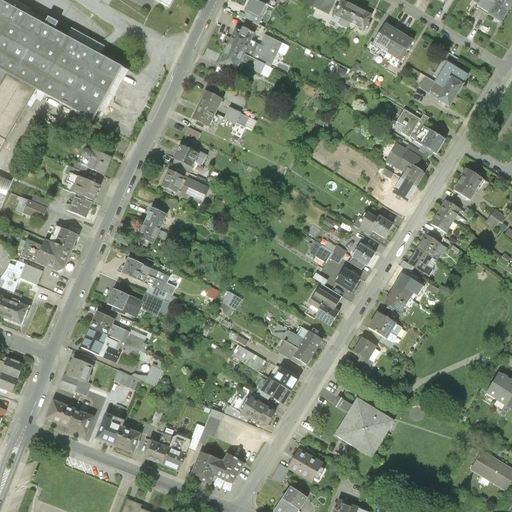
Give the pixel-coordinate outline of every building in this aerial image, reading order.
[(30,9),(11,0),(0,0),(0,1),(42,24),(45,19),(29,11),(30,9)] [(0,0),(0,70),(36,90),(45,96),(93,121),(98,113),(122,68),(100,56),(66,37),(48,27),(45,26),(42,24),(0,1),(0,0)] [(276,8),(270,5),(259,0),(250,0),(242,18),(265,29),(276,8)] [(336,1),(333,0),(316,0),(313,7),(330,15),(336,1)] [(358,7),(342,0),(335,16),(342,19),(340,25),(347,29),(350,23),(358,7)] [(506,12),(492,3),(487,0),(479,0),(475,8),(499,23),(506,12)] [(494,0),(492,3),(506,12),(511,3),(511,0),(494,0)] [(358,7),(350,23),(366,31),(374,15),(358,7)] [(332,21),(340,25),(342,19),(335,16),(332,21)] [(49,18),(45,26),(48,27),(49,25),(56,28),(58,23),(49,18)] [(401,32),(387,24),(374,45),(388,54),(401,32)] [(228,47),(246,55),(256,34),(238,26),(228,47)] [(70,30),(66,37),(100,56),(104,49),(70,30)] [(401,32),(388,54),(393,56),(389,63),(397,68),(401,61),(403,63),(416,41),(401,32)] [(281,44),(263,36),(261,42),(263,46),(262,48),(257,45),(251,58),(266,65),(270,67),(281,44)] [(370,52),(374,45),(368,41),(361,54),(366,58),(370,52)] [(384,60),(388,54),(374,45),(370,52),(384,60)] [(228,47),(220,64),(238,72),(242,63),(246,55),(228,47)] [(251,58),(246,55),(242,63),(252,68),(251,70),(261,75),(266,65),(251,58)] [(470,75),(448,62),(435,83),(459,97),(467,85),(465,84),(470,75)] [(348,73),(340,67),(335,75),(343,80),(348,73)] [(122,68),(98,113),(105,117),(129,72),(122,68)] [(36,90),(0,70),(0,151),(27,105),(36,90)] [(422,84),(426,77),(421,74),(416,81),(422,84)] [(429,94),(435,83),(426,77),(422,84),(420,88),(429,94)] [(459,97),(435,83),(429,94),(438,99),(437,101),(452,110),(459,97)] [(350,90),(343,85),(339,92),(346,96),(350,90)] [(36,90),(27,105),(32,108),(37,100),(42,102),(45,96),(36,90)] [(199,106),(217,115),(224,100),(206,92),(199,106)] [(199,106),(193,120),(211,129),(217,115),(199,106)] [(224,119),(236,124),(241,115),(241,113),(230,108),(224,119)] [(448,141),(425,127),(430,118),(424,115),(421,120),(405,111),(397,123),(405,128),(402,133),(423,146),(434,152),(439,156),(448,141)] [(256,122),(241,115),(236,124),(245,129),(252,132),(256,122)] [(245,129),(236,124),(231,134),(241,139),(245,129)] [(186,134),(199,139),(202,132),(188,127),(186,134)] [(403,179),(419,189),(428,175),(418,168),(423,159),(407,149),(397,143),(386,162),(406,174),(403,179)] [(409,145),(407,149),(423,159),(426,155),(420,151),(409,145)] [(199,155),(181,146),(174,161),(192,169),(194,170),(197,164),(203,167),(208,156),(201,152),(199,155)] [(434,152),(423,146),(420,151),(426,155),(431,158),(434,152)] [(83,158),(80,165),(88,168),(87,169),(104,176),(112,158),(93,150),(93,151),(87,148),(86,151),(83,152),(82,155),(83,158)] [(192,169),(174,161),(172,166),(190,175),(192,169)] [(88,168),(80,165),(76,163),(73,169),(85,174),(87,169),(88,168)] [(172,166),(170,171),(188,179),(190,175),(172,166)] [(66,173),(70,175),(70,174),(82,179),(85,174),(73,169),(68,167),(66,173)] [(219,173),(211,169),(208,176),(216,180),(219,173)] [(395,175),(386,169),(382,175),(391,180),(395,175)] [(482,180),(465,169),(452,191),(469,201),(482,180)] [(188,179),(170,171),(162,189),(189,201),(191,197),(204,203),(210,189),(188,179)] [(74,194),(77,196),(92,203),(99,187),(82,179),(70,174),(70,175),(66,182),(77,187),(74,194)] [(0,178),(0,194),(5,196),(11,183),(0,178)] [(403,179),(395,193),(410,203),(419,189),(403,179)] [(31,203),(47,209),(50,202),(34,195),(31,203)] [(66,205),(64,210),(85,220),(92,203),(77,196),(72,208),(66,205)] [(22,214),(28,201),(22,198),(16,211),(22,214)] [(31,203),(28,201),(22,214),(42,222),(47,209),(31,203)] [(460,210),(444,201),(436,213),(452,223),(460,210)] [(475,214),(466,208),(465,210),(473,216),(475,214)] [(169,216),(152,209),(145,224),(161,231),(169,216)] [(506,218),(494,210),(485,222),(502,234),(507,227),(502,224),(506,218)] [(445,235),(452,223),(436,213),(429,225),(445,235)] [(366,222),(363,226),(373,232),(387,240),(395,227),(381,218),(380,220),(370,214),(366,222)] [(371,237),(373,232),(363,226),(366,222),(359,217),(353,226),(371,237)] [(335,223),(327,218),(323,225),(331,230),(335,223)] [(161,231),(145,224),(139,239),(155,246),(158,239),(161,231)] [(69,226),(67,232),(78,237),(81,231),(69,226)] [(56,227),(49,243),(71,252),(72,251),(73,251),(75,247),(74,246),(78,237),(67,232),(56,227)] [(178,231),(171,228),(168,234),(175,237),(178,231)] [(168,234),(161,231),(158,239),(175,246),(178,239),(175,237),(168,234)] [(440,245),(424,236),(415,250),(431,259),(440,245)] [(18,250),(23,252),(26,243),(22,241),(18,250)] [(23,252),(20,257),(57,272),(59,273),(60,273),(62,272),(63,271),(71,252),(49,243),(45,241),(42,247),(27,241),(26,243),(23,252)] [(333,253),(316,243),(310,254),(326,264),(329,259),(333,253)] [(361,245),(353,258),(370,268),(377,254),(361,245)] [(337,246),(333,253),(343,259),(347,253),(337,246)] [(426,267),(431,259),(415,250),(406,265),(428,278),(432,271),(426,267)] [(333,253),(329,259),(339,265),(343,259),(333,253)] [(504,254),(501,258),(507,263),(510,259),(504,254)] [(507,263),(501,258),(498,261),(504,266),(507,263)] [(145,267),(129,259),(122,275),(138,282),(145,267)] [(13,260),(8,270),(2,279),(6,281),(10,271),(21,276),(26,265),(13,260)] [(21,276),(20,279),(36,286),(42,272),(26,265),(21,276)] [(170,278),(145,267),(138,282),(149,287),(168,295),(172,297),(176,288),(167,285),(170,278)] [(6,281),(3,289),(14,293),(20,279),(21,276),(10,271),(6,281)] [(338,285),(344,275),(338,271),(332,281),(338,285)] [(362,280),(346,271),(344,275),(338,285),(353,294),(362,280)] [(421,288),(400,276),(391,290),(408,301),(412,295),(416,297),(421,288)] [(321,285),(319,289),(341,302),(344,298),(321,285)] [(168,295),(149,287),(146,294),(165,302),(168,295)] [(214,301),(215,299),(219,292),(210,288),(206,297),(207,298),(214,301)] [(309,305),(320,311),(315,319),(332,329),(340,316),(335,312),(341,302),(319,289),(309,305)] [(408,301),(391,290),(382,305),(399,315),(403,308),(409,312),(414,304),(408,301)] [(142,303),(115,291),(108,307),(113,309),(112,312),(125,318),(126,315),(137,320),(138,318),(141,311),(144,303),(142,303)] [(146,294),(142,303),(144,303),(141,311),(146,313),(158,318),(160,313),(165,302),(146,294)] [(172,297),(168,295),(165,302),(176,307),(179,300),(172,297)] [(241,299),(235,296),(232,301),(237,305),(241,299)] [(0,297),(0,316),(4,318),(11,302),(0,297)] [(214,301),(207,298),(205,303),(211,306),(212,304),(214,301)] [(225,312),(228,307),(215,299),(214,301),(212,304),(225,312)] [(237,305),(232,301),(228,307),(235,310),(237,305)] [(11,302),(4,318),(21,325),(27,308),(11,302)] [(173,314),(176,307),(165,302),(160,313),(166,316),(168,312),(173,314)] [(230,317),(235,310),(228,307),(225,312),(224,313),(230,317)] [(143,320),(146,313),(141,311),(138,318),(143,320)] [(116,322),(97,313),(90,330),(109,338),(116,322)] [(402,329),(378,313),(368,329),(381,338),(386,341),(391,334),(397,337),(402,329)] [(230,329),(233,325),(223,319),(221,324),(230,329)] [(109,338),(90,330),(81,349),(117,365),(122,354),(105,347),(109,338)] [(272,335),(285,343),(298,351),(304,342),(288,332),(285,336),(274,330),(272,335)] [(146,338),(131,331),(125,345),(140,352),(146,338)] [(252,338),(242,332),(239,337),(249,343),(252,338)] [(323,341),(309,333),(304,342),(298,351),(312,359),(323,341)] [(386,341),(381,338),(378,342),(390,350),(393,345),(386,341)] [(376,348),(361,339),(353,353),(360,357),(367,362),(376,348)] [(312,359),(298,351),(285,343),(279,354),(301,367),(303,364),(308,367),(312,359)] [(140,352),(125,345),(122,351),(138,358),(140,352)] [(266,362),(238,346),(232,357),(260,374),(266,362)] [(367,362),(360,357),(356,364),(367,371),(371,364),(367,362)] [(25,366),(7,359),(5,364),(2,363),(0,362),(0,372),(2,374),(19,380),(25,366)] [(94,367),(74,359),(67,376),(79,381),(88,384),(94,367)] [(163,369),(152,365),(147,378),(144,384),(154,388),(163,369)] [(282,369),(274,382),(293,394),(302,380),(282,369)] [(118,372),(113,382),(136,393),(141,382),(131,378),(118,372)] [(19,380),(2,374),(0,378),(0,389),(13,395),(19,380)] [(144,384),(147,378),(137,376),(133,374),(131,378),(141,382),(144,384)] [(507,380),(497,374),(490,385),(484,395),(494,402),(507,380)] [(270,380),(262,392),(271,398),(286,407),(293,394),(274,382),(270,380)] [(511,382),(507,380),(494,402),(504,408),(511,397),(511,394),(511,382)] [(88,384),(79,381),(74,393),(86,398),(91,385),(88,384)] [(484,395),(490,385),(485,382),(479,392),(484,395)] [(271,398),(262,392),(259,391),(256,395),(264,400),(268,402),(271,398)] [(252,399),(261,404),(264,400),(256,395),(253,393),(250,398),(252,399)] [(247,408),(252,399),(250,398),(246,395),(243,401),(237,397),(231,408),(243,415),(247,408)] [(508,412),(511,406),(511,397),(504,408),(499,416),(504,419),(508,412)] [(247,408),(273,422),(278,414),(261,404),(252,399),(247,408)] [(393,424),(356,400),(351,408),(346,415),(332,436),(370,460),(393,424)] [(346,415),(351,408),(340,401),(335,408),(346,415)] [(45,421),(66,430),(74,410),(53,402),(45,421)] [(243,415),(231,408),(226,404),(220,413),(224,414),(247,424),(249,422),(242,418),(243,415)] [(273,422),(247,408),(243,415),(242,418),(249,422),(251,423),(252,422),(259,426),(260,424),(269,429),(273,422)] [(95,418),(74,410),(66,430),(87,438),(95,418)] [(164,412),(157,410),(152,422),(159,425),(164,412)] [(220,413),(212,410),(205,428),(199,444),(206,446),(209,437),(215,439),(224,414),(220,413)] [(106,416),(96,442),(115,449),(123,429),(125,424),(106,416)] [(152,425),(145,423),(141,433),(148,436),(152,425)] [(198,426),(192,442),(189,449),(195,452),(199,444),(205,428),(198,426)] [(123,429),(115,449),(134,456),(142,436),(123,429)] [(175,439),(164,434),(159,445),(150,442),(145,454),(149,455),(147,460),(163,467),(175,439)] [(178,437),(175,439),(163,467),(179,474),(189,449),(192,442),(178,437)] [(321,465),(296,451),(285,470),(288,471),(310,484),(321,465)] [(511,470),(481,451),(469,471),(505,493),(511,481),(511,470)] [(224,463),(201,454),(191,480),(212,487),(216,478),(235,486),(246,467),(229,455),(224,463)] [(288,471),(285,470),(278,466),(273,474),(283,479),(288,471)] [(307,500),(290,488),(282,500),(299,511),(307,500)] [(377,505),(394,511),(395,511),(400,501),(383,491),(377,505)] [(143,506),(127,500),(122,511),(144,511),(141,511),(143,506)] [(298,511),(299,511),(282,500),(275,510),(277,511),(298,511)] [(352,511),(354,508),(337,501),(332,511),(352,511)]
